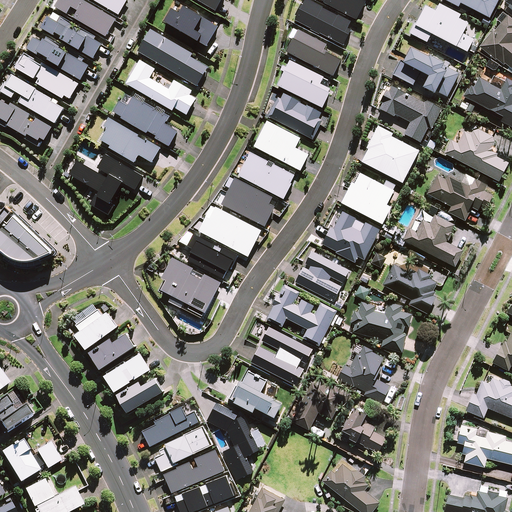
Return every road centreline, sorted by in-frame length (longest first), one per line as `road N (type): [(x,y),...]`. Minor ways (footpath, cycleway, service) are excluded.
road 1 (residential): [(398,0),(370,48),(321,189),(214,348),(174,348),(106,262)]
road 2 (residential): [(263,0),(252,58),(215,148),(142,236),(106,262)]
road 3 (residential): [(413,511),(432,392),(511,234)]
road 4 (residential): [(141,0),(36,188)]
road 5 (tertiary): [(136,511),(57,375)]
